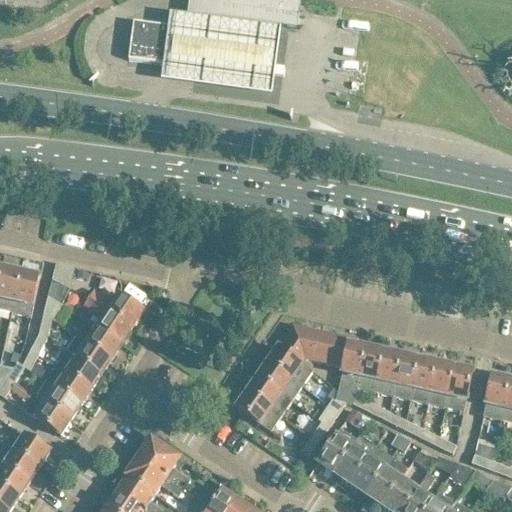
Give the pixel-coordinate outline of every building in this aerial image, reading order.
[(189,0),(189,4),(187,16),(211,20),(220,21),(234,23),(297,31),(297,28),(299,17),(300,5),(260,0),(189,0)] [(167,68),(172,30),(134,24),(128,63),(167,68)] [(285,40),(172,25),(163,93),(172,94),(276,108),(279,91),(281,74),(283,57),(285,40)] [(70,289),(74,271),(74,270),(56,266),(53,283),(70,289)] [(0,313),(12,316),(21,276),(2,272),(0,280),(0,313)] [(31,321),(40,280),(21,276),(12,316),(31,321)] [(53,283),(49,295),(63,304),(70,289),(53,283)] [(144,315),(119,298),(113,307),(94,294),(89,302),(133,331),(144,315)] [(48,300),(44,318),(52,323),(57,326),(67,311),(48,300)] [(133,331),(89,302),(83,311),(92,316),(87,324),(122,348),(133,331)] [(47,343),(52,323),(44,318),(39,338),(47,343)] [(122,348),(87,324),(76,340),(112,363),(122,348)] [(341,371),(346,346),(355,348),(356,344),(310,333),(310,330),(303,328),(302,332),(293,330),(278,351),(302,368),(305,363),(341,371)] [(47,345),(47,343),(39,338),(39,341),(31,354),(39,359),(47,345)] [(112,363),(76,340),(66,355),(102,379),(112,363)] [(356,396),(357,393),(367,351),(355,348),(346,346),(341,371),(340,377),(342,377),(336,404),(333,403),(343,410),(345,406),(353,408),(355,399),(356,395),(356,396)] [(312,375),(302,368),(278,351),(278,352),(279,352),(269,367),(302,390),(312,375)] [(374,397),(384,355),(367,351),(357,393),(374,397)] [(30,374),(39,359),(31,354),(23,369),(22,370),(25,372),(30,374)] [(102,379),(66,355),(56,370),(92,393),(102,379)] [(392,400),(402,359),(384,355),(374,397),(392,400)] [(409,404),(419,363),(402,359),(392,400),(409,404)] [(427,408),(436,367),(419,363),(409,404),(427,408)] [(15,387),(25,372),(22,370),(23,369),(18,366),(14,372),(8,381),(15,387)] [(302,390),(269,367),(258,382),(292,405),(302,390)] [(445,412),(454,371),(436,367),(427,408),(445,412)] [(0,392),(8,381),(14,372),(0,368),(0,392)] [(92,393),(56,370),(46,385),(81,409),(92,393)] [(463,416),(473,375),(454,371),(445,412),(463,416)] [(500,424),(510,383),(492,379),(482,420),(500,424)] [(33,398),(15,387),(8,381),(0,392),(0,398),(6,402),(10,395),(28,406),(33,398)] [(292,405),(258,382),(248,397),(281,420),(292,405)] [(511,426),(511,383),(510,383),(500,424),(511,426)] [(81,409),(46,385),(36,401),(71,424),(81,409)] [(281,420),(248,397),(237,412),(271,435),(281,420)] [(368,416),(372,408),(355,399),(353,408),(368,416)] [(71,424),(36,401),(25,416),(61,440),(71,424)] [(336,420),(343,410),(333,403),(332,403),(326,413),(336,420)] [(385,424),(389,416),(372,408),(368,416),(385,424)] [(329,431),(336,420),(326,413),(319,424),(322,426),(329,431)] [(355,430),(362,419),(352,413),(345,424),(355,430)] [(401,432),(405,424),(389,416),(385,424),(401,432)] [(374,435),(378,428),(370,424),(366,430),(374,435)] [(418,441),(422,433),(405,424),(401,432),(418,441)] [(319,446),(329,431),(322,426),(311,441),(319,446)] [(334,477),(356,443),(339,432),(317,466),(325,471),(325,474),(331,478),(333,477),(334,477)] [(49,456),(14,433),(4,448),(39,471),(49,456)] [(439,441),(422,433),(418,441),(435,449),(439,441)] [(397,452),(404,442),(397,439),(391,449),(397,452)] [(350,488),(375,450),(359,440),(357,444),(356,443),(334,477),(341,482),(341,485),(347,489),(349,488),(350,488)] [(171,472),(179,460),(150,441),(137,460),(184,492),(190,484),(171,472)] [(308,461),(319,446),(311,441),(301,456),(308,461)] [(456,450),(439,441),(435,449),(452,458),(456,450)] [(404,456),(410,446),(404,442),(397,452),(404,456)] [(39,471),(4,448),(0,453),(0,467),(29,486),(39,471)] [(365,499),(391,461),(375,450),(350,488),(350,489),(350,491),(356,495),(358,494),(365,499)] [(436,465),(420,456),(419,455),(414,464),(429,474),(432,470),(436,465)] [(488,474),(491,465),(475,459),(472,467),(488,474)] [(184,492),(137,460),(125,478),(128,480),(155,498),(162,489),(178,501),(184,492)] [(382,510),(407,472),(391,461),(365,499),(373,504),(373,506),(379,510),(381,509),(382,510)] [(436,465),(432,470),(441,475),(447,465),(437,462),(436,465)] [(505,480),(509,471),(491,465),(488,474),(505,480)] [(29,486),(0,467),(0,488),(19,501),(29,486)] [(470,484),(474,479),(473,479),(476,474),(457,468),(449,480),(449,481),(448,482),(464,492),(468,486),(469,486),(470,484)] [(407,472),(382,510),(382,511),(403,511),(424,483),(407,472)] [(479,489),(485,480),(476,474),(473,479),(474,479),(470,484),(479,489)] [(427,477),(424,483),(403,511),(427,511),(433,504),(425,498),(436,482),(427,477)] [(158,511),(149,506),(155,498),(128,480),(117,496),(141,511),(158,511)] [(501,507),(511,492),(508,490),(493,485),(485,497),(501,507)] [(11,511),(19,501),(0,488),(0,510),(2,511),(11,511)] [(205,506),(213,496),(203,489),(196,500),(205,506)] [(231,511),(237,504),(220,493),(207,511),(231,511)] [(141,511),(117,496),(107,511),(109,511),(141,511)] [(451,511),(454,508),(454,507),(438,497),(434,504),(433,504),(427,511),(451,511)] [(188,511),(201,511),(205,506),(196,500),(188,511)]
